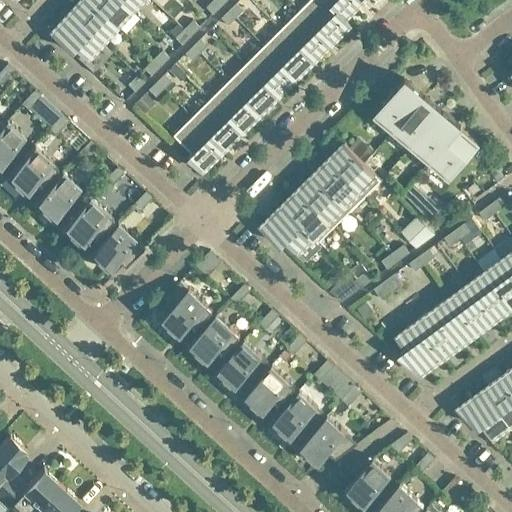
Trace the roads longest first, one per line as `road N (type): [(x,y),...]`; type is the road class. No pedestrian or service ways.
road 1 (residential): [(511,509),(200,223)]
road 2 (residential): [(200,223),(418,6)]
road 3 (residential): [(300,511),(98,328)]
road 4 (residential): [(200,223),(0,39)]
road 5 (secondary): [(231,511),(64,358)]
road 6 (residential): [(0,369),(154,511)]
road 7 (residential): [(98,328),(200,223)]
road 8 (residential): [(98,328),(0,234)]
